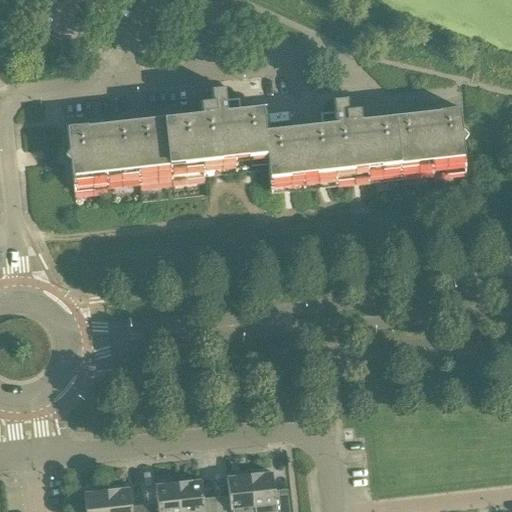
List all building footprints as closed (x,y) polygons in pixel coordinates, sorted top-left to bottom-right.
[(69,150),(65,155),(70,160),(73,187),(267,166),(270,190),(465,168),(462,145),(466,139),(461,135),(458,108),(438,110),(359,119),(358,108),(346,110),(345,98),(332,100),(334,113),(320,114),(321,123),(264,129),(262,106),(239,108),(238,99),(225,101),(223,88),(210,89),(212,101),(200,102),(201,112),(86,125),(66,127),(69,150)] [(272,473),(249,476),(252,511),(289,511),(287,495),(274,497),(272,473)] [(228,497),(215,498),(216,511),(252,511),(249,476),(226,478),(228,497)] [(200,481),(177,483),(180,511),(216,511),(215,498),(202,499),(200,481)] [(157,505),(144,506),(144,511),(180,511),(177,483),(155,486),(157,505)] [(128,489),(106,491),(108,511),(144,511),(144,506),(131,507),(128,489)] [(85,511),(108,511),(106,491),(83,494),(85,511)]
